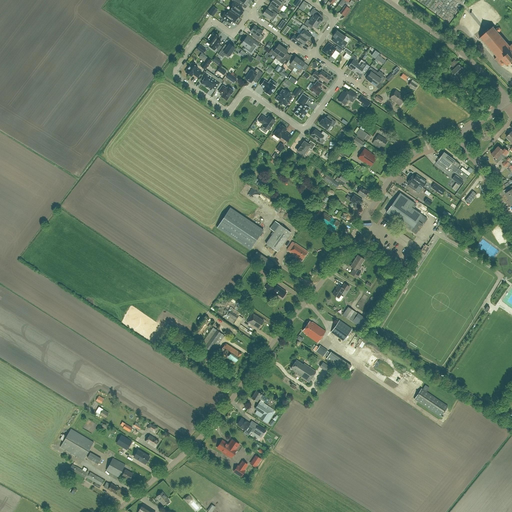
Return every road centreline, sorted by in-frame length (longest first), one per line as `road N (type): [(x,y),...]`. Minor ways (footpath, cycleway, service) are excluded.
road 1 (tertiary): [(116,511),(230,403),(396,168),(454,137)]
road 2 (residential): [(343,74),(304,129),(245,92),(224,111),(178,79),(176,67),(212,21),(234,33),(250,14)]
road 3 (unclassified): [(511,103),(463,54),(386,0)]
